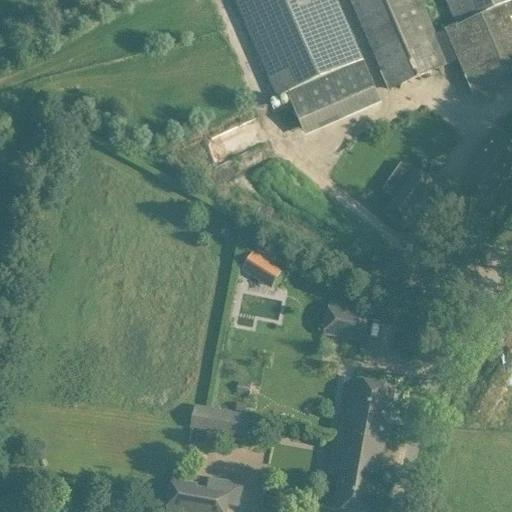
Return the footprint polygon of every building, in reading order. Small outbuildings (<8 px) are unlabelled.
[(288,94),(289,97),(330,79),(344,111),(378,95),(364,62),(363,63),(335,0),(235,0),(278,99),(288,94)] [(351,0),(366,33),(391,90),(460,60),(475,94),(511,77),(511,25),(510,22),(511,20),(511,0),(445,0),(457,27),(436,36),(420,0),(351,0)] [(479,162),(474,169),(462,186),(489,205),(511,172),(511,142),(495,131),(475,158),(479,162)] [(396,199),(386,213),(406,227),(436,185),(420,173),(417,171),(415,173),(396,199)] [(262,242),(255,253),(271,264),(279,253),(262,242)] [(260,283),(272,265),(254,253),(242,272),(260,283)] [(331,307),(326,335),(362,341),(367,314),(331,307)] [(237,382),(235,393),(249,395),(251,385),(237,382)] [(339,430),(386,439),(395,390),(358,383),(354,404),(344,403),(339,430)] [(237,405),(235,412),(246,414),(247,405),(237,403),(237,405)] [(208,427),(248,435),(251,417),(195,407),(191,429),(207,432),(208,427)] [(372,511),(386,439),(339,430),(331,475),(341,477),(336,509),(354,511),(372,511)] [(236,508),(238,493),(208,487),(207,491),(197,490),(198,486),(173,481),(167,510),(177,511),(226,511),(228,506),(236,508)]
